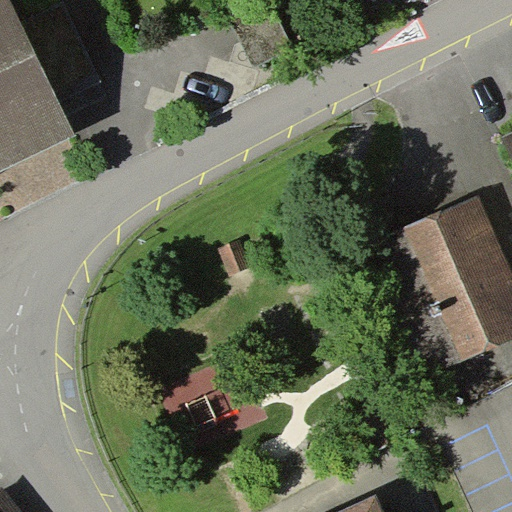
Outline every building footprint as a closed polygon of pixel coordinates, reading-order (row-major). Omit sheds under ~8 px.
[(270,1),(231,21),(254,65),(292,46),(270,1)] [(0,155),(58,130),(0,2),(0,155)] [(511,110),(493,119),(511,161),(511,110)] [(511,340),(511,289),(472,202),(405,226),(457,366),(511,340)] [(326,511),(367,511),(359,496),(326,511)]
